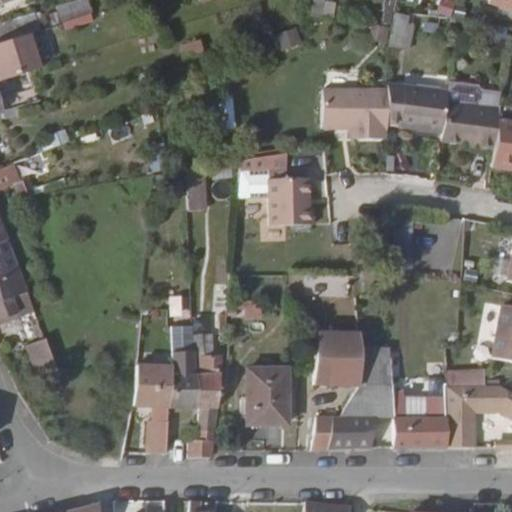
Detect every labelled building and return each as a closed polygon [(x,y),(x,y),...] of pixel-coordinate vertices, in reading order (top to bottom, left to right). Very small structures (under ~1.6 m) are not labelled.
[(86,10),(82,0),(64,0),(51,4),(55,19),(86,10)] [(306,0),(307,17),(331,16),(330,0),(306,0)] [(388,20),(381,40),(397,47),(407,16),(391,10),(388,20)] [(33,27),(28,12),(0,19),(0,38),(26,29),(33,27)] [(276,53),(299,46),(293,27),(271,34),(276,53)] [(0,75),(37,63),(26,29),(0,38),(0,75)] [(178,58),(199,53),(196,39),(175,45),(178,58)] [(420,124),(422,82),(397,79),(392,121),(420,124)] [(438,97),(440,85),(422,82),(420,124),(435,126),(438,97)] [(381,136),(381,85),(320,86),(321,126),(345,126),(352,126),(352,136),(381,136)] [(491,112),(492,104),(438,97),(435,126),(433,136),(468,141),(468,144),(486,146),(491,112)] [(511,116),(511,101),(493,98),(492,104),(491,112),(511,116)] [(511,116),(491,112),(486,146),(484,155),(511,159),(511,116)] [(21,175),(44,169),(39,153),(16,159),(21,175)] [(511,164),(511,159),(484,155),(483,160),(511,164)] [(280,222),(309,222),(309,205),(303,205),(303,176),(264,176),(264,165),(237,165),(235,190),(263,191),(263,222),(280,222)] [(200,210),(200,167),(185,169),(181,170),(183,210),(200,210)] [(30,195),(30,193),(25,180),(2,189),(7,203),(30,195)] [(384,221),(382,255),(405,256),(407,222),(384,221)] [(511,224),(501,277),(511,279),(511,224)] [(23,288),(3,239),(0,240),(0,316),(17,311),(11,293),(23,288)] [(44,273),(32,239),(16,245),(29,279),(44,273)] [(258,302),(237,301),(236,318),(257,319),(258,302)] [(511,304),(495,301),(485,352),(511,357),(511,304)] [(187,320),(186,307),(163,307),(163,320),(166,320),(187,320)] [(42,334),(36,320),(31,321),(37,335),(42,334)] [(213,396),(214,372),(214,353),(206,352),(207,334),(187,332),(187,371),(186,406),(192,406),(192,428),(210,429),(213,396)] [(57,370),(42,334),(37,335),(24,340),(37,371),(57,370)] [(354,384),(355,348),(302,346),(301,383),(352,384),(354,384)] [(383,384),(383,350),(355,348),(354,384),(383,384)] [(277,421),(277,367),(241,367),(241,420),(277,421)] [(162,406),(164,371),(130,371),(127,406),(142,406),(162,406)] [(186,406),(187,371),(164,371),(162,406),(186,406)] [(468,384),(468,372),(440,372),(440,384),(468,384)] [(387,416),(387,384),(383,384),(354,384),(352,384),(333,416),(367,416),(387,416)] [(407,416),(406,384),(387,384),(387,416),(407,416)] [(466,443),(464,406),(496,404),(511,409),(511,433),(510,439),(511,439),(511,438),(511,391),(490,384),(476,384),(468,384),(440,384),(440,395),(440,443),(466,443)] [(440,443),(440,395),(422,396),(423,415),(407,416),(387,416),(388,444),(440,443)] [(162,424),(162,406),(142,406),(141,423),(162,424)] [(324,448),(328,416),(306,415),(304,449),(324,448)] [(363,446),(367,416),(333,416),(328,416),(324,448),(363,446)] [(160,455),(162,424),(141,423),(140,454),(160,455)] [(208,456),(210,429),(192,428),(191,439),(184,439),(183,457),(208,456)] [(341,511),(342,506),(296,502),(295,511),(341,511)] [(156,511),(157,503),(139,503),(139,511),(156,511)] [(194,511),(195,503),(181,503),(180,511),(194,511)]
